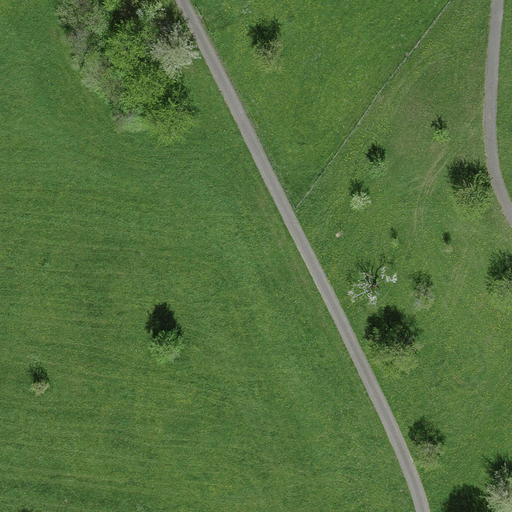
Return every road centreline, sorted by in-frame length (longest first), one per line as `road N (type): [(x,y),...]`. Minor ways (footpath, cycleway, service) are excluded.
road 1 (track): [(181,0),(387,421),(422,511)]
road 2 (track): [(496,0),(488,129),(495,180),(511,215)]
